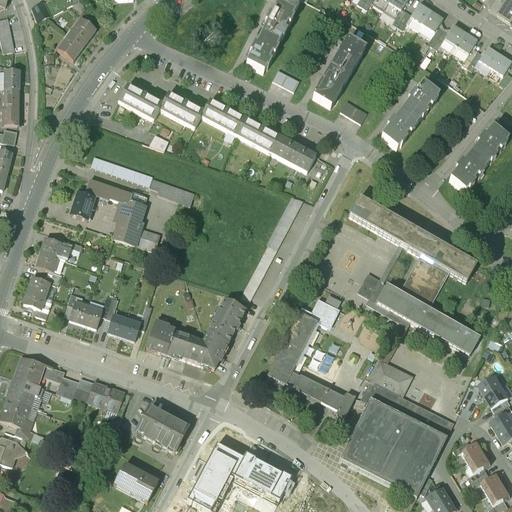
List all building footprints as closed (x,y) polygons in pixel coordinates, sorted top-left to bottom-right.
[(279,0),(276,8),(293,17),(301,3),(301,0),(279,0)] [(368,0),(360,0),(356,7),(361,11),(368,0)] [(368,0),(361,11),(366,14),(374,0),(368,0)] [(391,0),(377,0),(378,0),(372,9),(382,15),(391,0)] [(407,1),(405,0),(391,0),(382,15),(391,21),(397,13),(399,14),(401,12),(407,1)] [(497,1),(494,0),(486,0),(482,7),(490,12),(497,1)] [(511,0),(508,0),(497,19),(511,28),(511,26),(511,0)] [(43,5),(31,12),(37,25),(50,18),(43,5)] [(430,15),(417,7),(411,18),(409,21),(421,28),(430,15)] [(276,8),(270,18),(268,17),(264,26),(266,27),(261,37),(279,46),(281,42),(282,43),(285,36),(283,35),(286,28),(289,29),(292,22),(291,21),(293,17),(276,8)] [(406,15),(401,12),(399,14),(391,27),(396,30),(406,15)] [(411,18),(406,15),(396,30),(401,33),(409,21),(411,18)] [(441,23),(430,15),(421,28),(433,36),(437,29),(441,23)] [(7,21),(0,22),(0,29),(9,28),(7,21)] [(80,23),(68,39),(84,50),(95,34),(80,23)] [(443,32),(437,29),(433,36),(426,47),(431,50),(443,32)] [(464,37),(452,29),(447,35),(443,42),(456,50),(464,37)] [(447,35),(443,32),(431,50),(436,53),(443,42),(447,35)] [(279,46),(261,37),(255,49),(252,48),(248,57),(251,58),(245,68),(263,77),(265,73),(267,73),(270,66),(268,65),(271,58),(273,60),(277,53),(276,52),(279,46)] [(476,44),(464,37),(456,50),(467,57),(471,51),(476,44)] [(84,50),(68,39),(57,54),(72,65),(84,50)] [(332,68),(349,80),(351,77),(354,71),(361,59),(365,53),(347,43),(342,51),(342,50),(337,58),(338,59),(332,68)] [(12,46),(1,48),(2,56),(14,54),(12,46)] [(477,54),(471,51),(467,57),(460,68),(466,72),(477,54)] [(499,59),(487,51),(482,58),(478,64),(490,72),(499,59)] [(482,58),(477,54),(466,72),(471,75),(478,64),(482,58)] [(426,59),(422,69),(426,71),(431,61),(426,59)] [(499,59),(490,72),(502,80),(510,66),(499,59)] [(349,80),(332,68),(321,86),(312,101),(330,112),(349,80)] [(278,74),(272,85),(294,97),(299,86),(278,74)] [(18,94),(18,75),(4,75),(4,94),(18,94)] [(398,119),(413,131),(420,122),(421,123),(426,117),(424,115),(429,109),(431,111),(436,105),(434,104),(438,100),(422,88),(415,97),(413,96),(407,103),(409,105),(398,119)] [(162,108),(127,89),(118,105),(153,124),(159,113),(162,108)] [(4,94),(3,94),(3,113),(1,113),(0,129),(17,129),(18,94),(4,94)] [(203,116),(168,97),(162,108),(159,113),(194,132),(201,120),(203,116)] [(244,123),(209,104),(203,116),(201,120),(227,134),(224,141),(232,145),(235,138),(236,139),(244,123)] [(346,105),(340,115),(361,128),(367,119),(346,105)] [(413,131),(398,119),(394,124),(392,122),(386,130),(388,132),(380,141),(396,154),(399,149),(400,150),(405,144),(403,142),(408,136),(410,138),(415,132),(413,131)] [(280,142),(244,123),(236,139),(271,158),(280,142)] [(164,128),(161,135),(169,139),(172,132),(164,128)] [(482,139),(476,146),(478,148),(467,161),(482,174),(489,165),(490,166),(495,160),(493,159),(498,153),(500,155),(505,149),(504,148),(507,143),(492,131),(484,140),(482,139)] [(5,133),(4,138),(0,137),(0,146),(14,149),(17,135),(5,133)] [(156,137),(151,148),(165,154),(170,143),(156,137)] [(315,160),(280,142),(271,158),(307,176),(315,160)] [(11,157),(0,154),(0,174),(7,176),(11,157)] [(152,180),(94,160),(90,170),(149,190),(152,183),(152,180)] [(482,174),(467,161),(462,167),(461,165),(454,173),(456,174),(449,183),(464,196),(467,192),(469,193),(473,187),(471,185),(476,179),(478,181),(483,175),(482,174)] [(194,197),(152,183),(149,190),(149,192),(159,196),(158,198),(181,205),(180,208),(189,211),(194,197)] [(84,199),(77,197),(70,218),(87,224),(96,198),(100,188),(90,184),(84,199)] [(131,198),(100,188),(96,198),(125,208),(126,204),(143,210),(147,201),(132,196),(131,198)] [(302,205),(292,202),(268,249),(276,253),(302,205)] [(126,204),(125,208),(113,243),(134,250),(134,249),(154,256),(159,239),(139,232),(140,231),(138,230),(143,210),(126,204)] [(465,288),(476,269),(441,250),(444,245),(432,238),(429,243),(357,204),(348,221),(420,261),(400,297),(368,280),(358,298),(469,359),(479,342),(428,314),(448,278),(465,288)] [(59,241),(57,247),(70,251),(81,255),(83,250),(59,241)] [(57,247),(45,243),(40,257),(58,263),(64,265),(68,264),(69,260),(68,259),(68,257),(70,257),(71,254),(70,251),(57,247)] [(268,249),(241,300),(250,304),(276,253),(268,249)] [(58,263),(40,257),(36,270),(48,274),(53,276),(58,263)] [(61,279),(53,276),(48,274),(46,280),(59,284),(61,279)] [(59,284),(46,280),(44,286),(49,287),(58,290),(59,284)] [(44,286),(32,281),(28,295),(45,301),(49,287),(44,286)] [(45,301),(28,295),(23,308),(35,312),(40,314),(45,301)] [(77,300),(71,298),(63,321),(69,323),(75,306),(77,300)] [(101,315),(100,320),(106,322),(112,302),(106,300),(101,315)] [(336,314),(340,306),(328,300),(324,307),(336,314)] [(112,302),(106,322),(111,324),(113,319),(118,303),(112,302)] [(245,314),(224,303),(207,336),(227,347),(235,333),(236,334),(239,329),(237,328),(245,314)] [(327,333),(336,314),(324,307),(317,304),(311,317),(301,313),(298,318),(316,327),(316,328),(327,333)] [(88,311),(75,306),(69,323),(82,328),(88,311)] [(147,308),(140,328),(138,333),(144,334),(152,310),(147,308)] [(101,315),(88,311),(82,328),(96,332),(100,320),(101,315)] [(40,314),(35,312),(33,318),(45,322),(47,316),(40,314)] [(293,326),(266,381),(268,382),(267,384),(282,392),(283,389),(285,390),(286,389),(291,378),(316,328),(316,327),(298,318),(297,320),(289,316),(286,322),(293,326)] [(111,324),(108,336),(120,340),(126,323),(113,319),(111,324)] [(140,328),(126,323),(120,340),(134,345),(138,333),(140,328)] [(167,329),(156,326),(153,334),(152,333),(145,352),(165,359),(173,336),(174,334),(167,332),(167,329)] [(501,335),(495,332),(490,343),(495,346),(501,335)] [(193,343),(173,336),(165,359),(170,361),(171,358),(186,363),(193,343)] [(207,336),(201,346),(193,343),(186,363),(213,373),(218,364),(220,365),(222,361),(220,360),(227,347),(207,336)] [(63,376),(21,361),(13,382),(33,389),(37,378),(59,386),(60,387),(62,380),(63,376)] [(412,382),(380,366),(360,404),(368,409),(339,465),(415,503),(418,496),(427,480),(453,427),(402,402),(412,382)] [(294,393),(293,395),(336,416),(343,401),(300,380),(300,381),(291,378),(286,389),(294,393)] [(78,385),(62,380),(60,387),(59,386),(56,397),(83,407),(90,385),(79,382),(78,385)] [(485,400),(501,391),(495,380),(478,389),(485,400)] [(33,389),(13,382),(5,402),(26,410),(30,398),(39,401),(42,392),(33,389)] [(122,396),(94,387),(87,405),(116,415),(119,407),(122,396)] [(485,400),(492,412),(507,402),(508,402),(501,391),(485,400)] [(335,418),(344,423),(354,402),(345,398),(343,401),(336,416),(335,418)] [(26,410),(5,402),(2,412),(4,412),(2,417),(0,416),(0,424),(15,431),(14,432),(14,433),(27,437),(28,434),(32,425),(22,421),(26,410)] [(492,412),(495,417),(508,408),(510,408),(507,402),(492,412)] [(125,409),(119,407),(116,415),(114,420),(118,421),(116,425),(113,423),(104,444),(111,446),(120,422),(125,409)] [(493,418),(496,423),(506,417),(511,413),(508,408),(495,417),(493,418)] [(186,431),(148,412),(135,436),(173,456),(186,431)] [(496,423),(490,426),(497,437),(511,428),(511,426),(506,417),(496,423)] [(511,428),(497,437),(503,448),(510,444),(511,442),(511,428)] [(27,437),(14,433),(14,432),(13,431),(11,437),(14,438),(26,442),(31,444),(33,436),(28,434),(27,437)] [(14,438),(12,444),(16,446),(22,452),(26,442),(14,438)] [(12,444),(0,440),(0,466),(11,470),(15,460),(23,452),(22,452),(16,446),(12,444)] [(460,456),(471,450),(467,445),(452,454),(455,459),(460,456)] [(483,457),(477,446),(471,450),(460,456),(467,467),(483,457)] [(233,481),(243,462),(214,447),(185,504),(200,511),(212,511),(230,479),(233,481)] [(483,457),(467,467),(474,478),(484,471),(490,468),(483,457)] [(91,470),(65,458),(62,464),(83,473),(77,487),(83,490),(91,470)] [(290,482),(245,458),(243,462),(233,481),(278,504),(290,482)] [(157,485),(124,468),(113,488),(116,490),(117,488),(130,495),(129,497),(130,497),(131,495),(145,502),(144,504),(146,506),(157,485)] [(487,477),(484,471),(474,478),(468,481),(472,486),(487,477)] [(490,482),(487,477),(472,486),(474,491),(480,488),(490,482)] [(490,482),(480,488),(487,499),(503,489),(496,478),(490,482)] [(427,480),(418,496),(424,499),(432,483),(427,480)] [(503,489),(487,499),(493,510),(503,504),(509,500),(503,489)] [(441,492),(425,502),(431,511),(433,511),(448,503),(441,492)] [(453,511),(448,503),(433,511),(453,511)]
